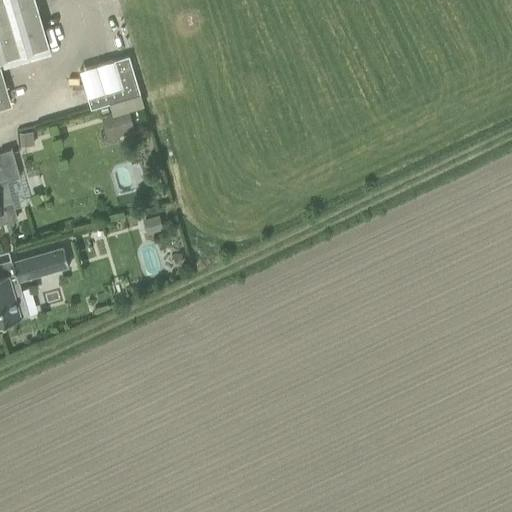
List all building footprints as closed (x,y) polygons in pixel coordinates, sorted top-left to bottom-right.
[(0,0),(0,106),(9,104),(0,73),(0,59),(48,46),(34,0),(0,0)] [(90,108),(130,96),(140,93),(129,55),(113,60),(121,87),(87,97),(90,108)] [(104,121),(109,138),(133,131),(128,114),(104,121)] [(21,145),(33,144),(32,132),(20,133),(21,145)] [(0,223),(17,219),(6,181),(20,177),(11,149),(0,152),(0,161),(2,168),(0,168),(0,223)] [(159,215),(145,219),(149,233),(163,228),(159,215)] [(13,272),(0,276),(0,326),(1,327),(7,325),(9,321),(19,318),(26,316),(18,290),(15,280),(67,265),(62,247),(10,262),(13,272)]
